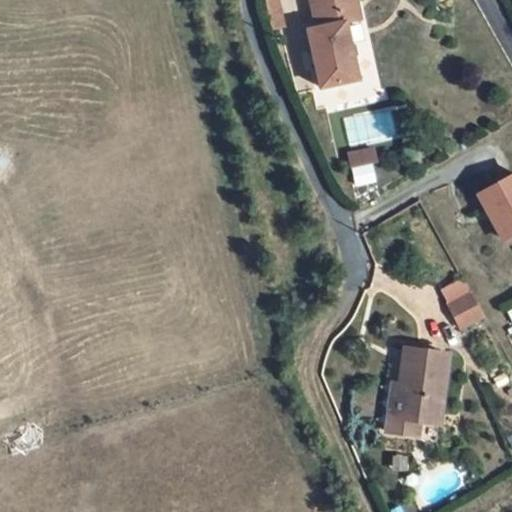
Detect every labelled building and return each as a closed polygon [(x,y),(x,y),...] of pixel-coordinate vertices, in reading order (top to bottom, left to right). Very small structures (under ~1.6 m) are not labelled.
[(340,0),(339,0),(309,0),(311,6),(303,7),(315,64),(351,57),(340,0)] [(366,141),(364,130),(340,135),(341,145),(366,141)] [(348,151),(352,186),(377,183),(373,149),(348,151)] [(511,164),(508,157),(471,178),(495,222),(511,212),(511,164)] [(461,272),(453,256),(432,269),(440,283),(461,272)] [(474,295),(461,272),(440,283),(453,306),(474,295)] [(431,409),(442,338),(398,332),(391,379),(399,380),(397,403),(431,409)] [(388,401),(397,403),(399,380),(391,379),(388,401)]
